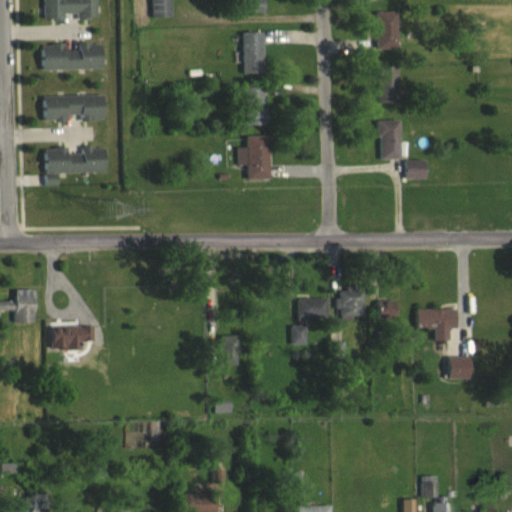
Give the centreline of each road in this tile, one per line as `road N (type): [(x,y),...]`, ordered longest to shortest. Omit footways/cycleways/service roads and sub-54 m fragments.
road 1 (residential): [(0,253),(511,239)]
road 2 (residential): [(320,0),(327,243)]
road 3 (residential): [(7,253),(0,18)]
